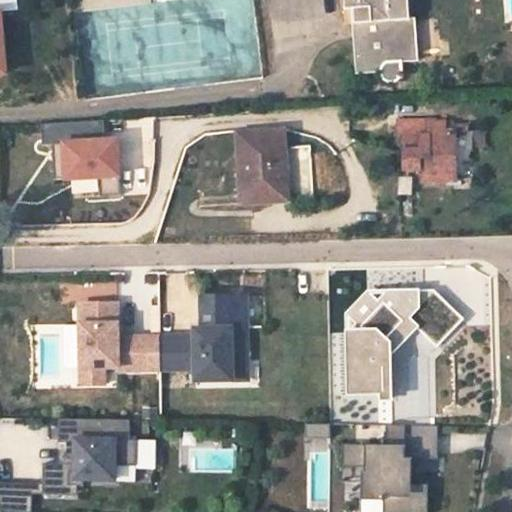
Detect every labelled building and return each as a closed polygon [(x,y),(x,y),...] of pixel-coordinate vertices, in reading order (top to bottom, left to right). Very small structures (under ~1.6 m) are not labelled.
[(344,0),(345,9),(355,8),(356,23),(363,22),(364,37),(357,38),(360,73),(379,72),(380,76),(386,81),(389,82),(396,81),(402,77),(404,75),(405,71),(404,62),(418,61),(415,19),(409,19),(408,0),(344,0)] [(363,22),(356,23),(357,38),(364,37),(363,22)] [(447,130),(447,120),(428,120),(428,118),(400,119),(400,137),(402,137),(402,150),(404,150),(403,171),(419,170),(420,182),(456,181),(455,130),(447,130)] [(58,178),(130,174),(127,133),(107,134),(106,119),(43,123),(44,143),(56,143),(58,178)] [(285,131),(239,133),(244,203),(288,200),(285,131)] [(74,179),(75,195),(124,193),(123,177),(74,179)] [(342,327),(337,327),(339,400),(385,399),(387,355),(413,326),(434,344),(460,317),(430,289),(362,289),(342,311),(342,327)] [(183,334),(158,334),(158,374),(185,371),(187,382),(247,382),(243,294),(194,295),(194,324),(183,323),(183,334)] [(115,301),(73,301),(72,371),(77,372),(79,386),(107,385),(107,373),(158,374),(158,334),(115,332),(115,301)] [(68,462),(45,461),(44,492),(72,492),(72,483),(86,484),(86,477),(117,477),(117,463),(138,463),(139,438),(131,438),(132,418),(64,417),(64,441),(69,440),(68,462)] [(440,428),(440,426),(387,424),(387,443),(344,443),(344,445),(346,445),(345,462),(365,463),(365,497),(384,498),(383,511),(428,511),(429,483),(405,483),(406,457),(439,458),(439,455),(436,455),(436,428),(440,428)] [(34,511),(34,484),(0,483),(0,500),(2,511),(34,511)]
